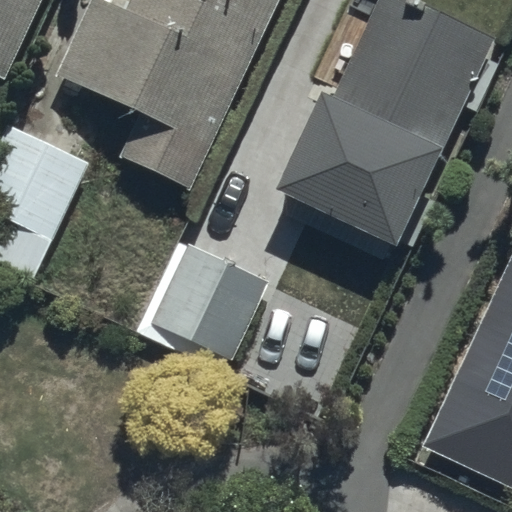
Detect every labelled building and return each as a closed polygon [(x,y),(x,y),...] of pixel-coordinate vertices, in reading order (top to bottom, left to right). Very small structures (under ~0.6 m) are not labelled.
[(42,0),(0,0),(0,74),(4,77),(42,0)] [(192,188),(275,0),(125,0),(125,3),(118,0),(90,0),(56,75),(139,112),(120,156),(192,188)] [(325,91),(279,183),(399,244),(500,41),(417,0),(377,0),(331,94),(325,91)] [(0,135),(0,256),(37,274),(89,163),(6,124),(0,135)] [(224,243),(249,191),(220,177),(195,229),(224,243)] [(266,280),(188,246),(153,323),(231,358),(266,280)] [(511,256),(422,451),(511,492),(511,256)]
